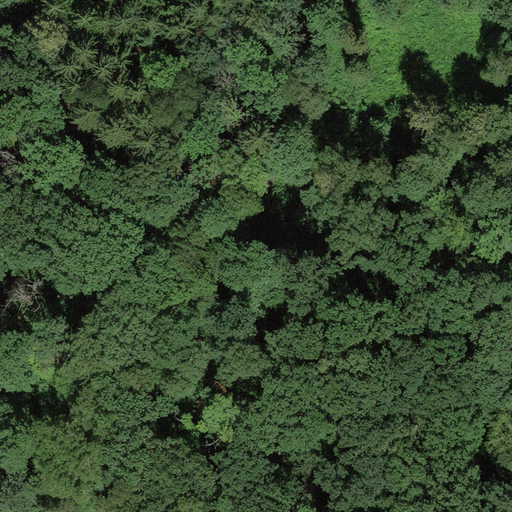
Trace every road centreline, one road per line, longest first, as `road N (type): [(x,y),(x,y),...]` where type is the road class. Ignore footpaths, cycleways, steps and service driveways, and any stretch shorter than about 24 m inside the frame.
road 1 (track): [(284,439),(212,352),(103,182),(3,0)]
road 2 (track): [(212,352),(298,76),(311,0)]
road 3 (track): [(511,344),(284,439)]
road 4 (track): [(140,511),(225,454),(284,439)]
